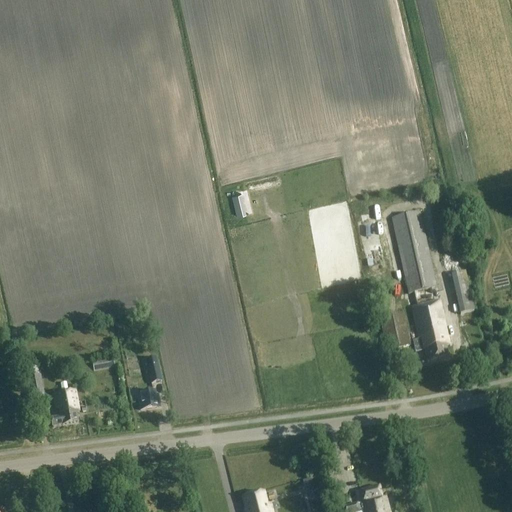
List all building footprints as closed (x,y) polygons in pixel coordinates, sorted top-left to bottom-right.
[(240,194),(235,196),(239,217),(245,215),(240,194)] [(433,304),(430,290),(436,288),(420,213),(392,220),(409,295),(414,294),(418,307),(412,309),(419,340),(413,342),(415,352),(425,350),(427,363),(447,358),(445,347),(449,346),(439,302),(433,304)] [(383,270),(375,222),(367,223),(367,218),(354,221),(361,257),(358,258),(361,274),(383,270)] [(474,312),(465,273),(451,276),(460,316),(474,312)] [(378,319),(386,352),(411,347),(404,314),(378,319)] [(94,371),(115,367),(113,358),(95,361),(96,365),(93,365),(94,371)] [(156,359),(146,361),(152,385),(162,382),(156,359)] [(27,372),(32,403),(44,401),(38,370),(27,372)] [(79,413),(75,392),(53,396),(56,411),(60,410),(61,417),(57,418),(57,419),(51,420),(52,428),(79,423),(77,413),(79,413)] [(154,393),(137,395),(138,401),(140,412),(145,411),(160,408),(158,396),(155,397),(154,393)] [(319,478),(303,482),(305,489),(312,487),(315,498),(323,496),(320,484),(319,478)] [(389,511),(386,498),(383,499),(380,487),(360,492),(363,503),(360,504),(359,503),(343,507),(344,511),(389,511)] [(272,511),(270,504),(267,505),(264,492),(243,497),(247,511),(272,511)]
